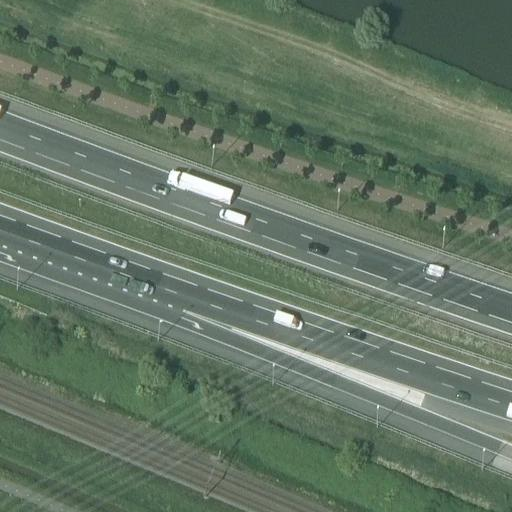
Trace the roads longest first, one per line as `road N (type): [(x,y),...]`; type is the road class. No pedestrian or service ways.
road 1 (motorway): [(511,308),(0,125)]
road 2 (motorway): [(187,289),(417,414),(511,453)]
road 3 (motorway): [(187,289),(511,399)]
road 4 (motorway): [(0,223),(187,289)]
